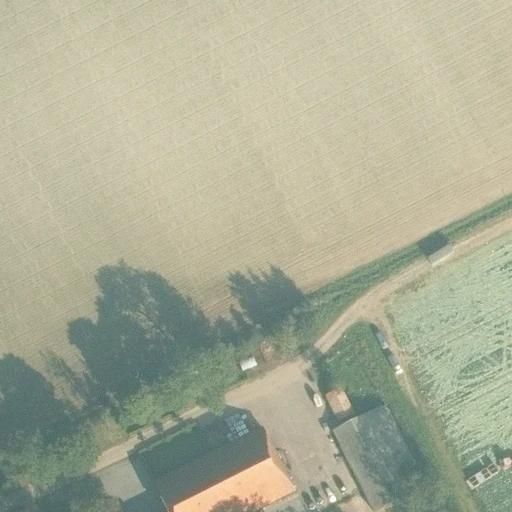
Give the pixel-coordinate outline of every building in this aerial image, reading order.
[(326,397),(339,423),(355,415),(342,389),(326,397)] [(332,433),(372,511),(379,511),(427,488),(386,406),(358,420),(341,428),(332,433)] [(256,511),(295,492),(264,430),(157,485),(169,511),(256,511)] [(100,491),(96,480),(122,471),(117,456),(77,470),(86,496),(100,491)] [(338,498),(346,511),(348,511),(358,506),(349,491),(338,498)]
